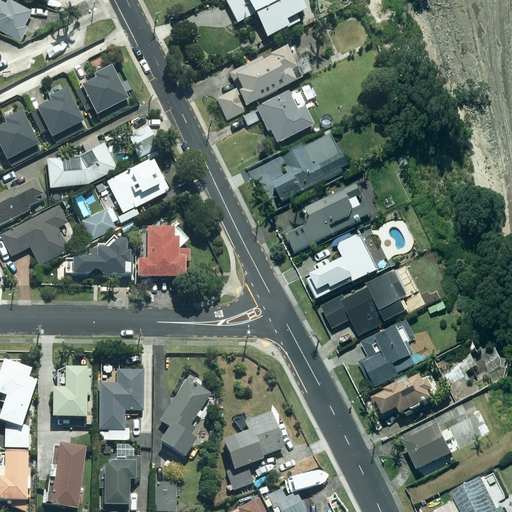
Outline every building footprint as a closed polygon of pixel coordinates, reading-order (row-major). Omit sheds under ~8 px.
[(0,0),(0,33),(21,44),(28,31),(25,29),(31,17),(0,0)] [(224,0),(236,27),(256,18),(266,42),(289,31),(285,24),(304,15),(297,0),(224,0)] [(230,76),(234,86),(215,95),(227,120),(246,111),(245,109),(301,83),(300,79),(312,73),(307,61),(302,63),(294,46),(230,76)] [(93,78),(94,82),(80,89),(82,92),(78,94),(86,114),(92,112),(95,121),(128,106),(112,70),(93,78)] [(81,125),(65,93),(48,102),(49,106),(37,111),(36,112),(30,115),(41,135),(46,133),(50,141),(81,125)] [(256,112),(261,121),(274,148),(313,128),(303,109),(296,113),(287,96),(256,112)] [(3,125),(5,127),(0,129),(0,158),(2,158),(5,164),(36,150),(21,117),(3,125)] [(146,131),(132,138),(127,140),(138,162),(157,152),(146,131)] [(333,136),(306,150),(303,146),(290,153),(292,157),(282,162),(290,177),(273,187),(283,206),(344,174),(343,172),(350,168),(333,136)] [(48,191),(89,188),(117,174),(104,148),(79,160),(46,163),(48,191)] [(107,185),(109,189),(122,214),(168,192),(154,162),(107,185)] [(28,211),(45,200),(36,181),(0,197),(0,228),(29,214),(28,211)] [(289,241),(294,254),(334,235),(331,228),(352,219),(354,224),(370,216),(357,187),(343,194),(345,197),(337,201),(335,198),(306,212),(311,224),(304,228),(306,233),(289,241)] [(0,238),(12,259),(29,250),(39,268),(69,252),(57,230),(67,225),(58,207),(0,238)] [(116,230),(104,210),(82,222),(93,243),(116,230)] [(147,231),(146,264),(135,263),(134,283),(184,286),(185,263),(188,263),(189,253),(179,252),(180,241),(173,241),(173,233),(147,231)] [(339,248),(343,261),(309,279),(321,301),(377,271),(360,237),(339,248)] [(64,279),(128,279),(129,255),(126,255),(126,242),(108,242),(108,248),(97,247),(96,252),(88,252),(87,260),(83,260),(65,259),(64,279)] [(368,289),(366,290),(345,301),(343,298),(321,309),(332,330),(350,320),(359,337),(404,313),(399,303),(417,294),(404,268),(367,287),(368,289)] [(361,343),(368,356),(359,361),(376,389),(415,367),(411,360),(415,358),(409,346),(418,340),(406,318),(361,343)] [(28,425),(22,425),(36,384),(27,380),(30,372),(2,361),(0,367),(0,401),(3,402),(0,410),(0,422),(4,424),(3,448),(27,449),(28,425)] [(63,390),(50,390),(49,419),(84,420),(85,371),(63,370),(63,390)] [(129,429),(124,429),(125,413),(142,414),(144,373),(99,371),(99,430),(108,431),(108,442),(128,443),(129,429)] [(420,378),(410,382),(408,378),(391,387),(392,388),(384,391),(386,395),(374,401),(384,421),(399,414),(400,418),(432,402),(429,395),(439,390),(432,375),(422,380),(420,378)] [(211,396),(185,381),(158,422),(165,427),(155,442),(182,460),(193,443),(189,440),(194,431),(190,428),(211,396)] [(253,484),(247,468),(263,463),(261,459),(283,451),(271,415),(243,425),(246,433),(221,442),(231,471),(223,474),(229,493),(253,484)] [(417,475),(454,456),(439,427),(402,446),(417,475)] [(56,447),(46,509),(69,511),(74,511),(84,451),(56,447)] [(24,493),(29,493),(29,480),(24,480),(25,455),(3,454),(1,469),(0,469),(0,505),(3,506),(3,503),(24,504),(24,493)] [(98,475),(98,490),(101,490),(101,511),(116,511),(116,510),(127,509),(126,484),(133,484),(132,465),(125,465),(125,460),(112,461),(112,464),(100,465),(100,475),(98,475)] [(508,499),(496,474),(451,494),(454,501),(433,511),(503,511),(499,503),(508,499)] [(175,511),(176,485),(154,484),(153,510),(154,510),(154,511),(175,511)] [(304,511),(295,494),(288,498),(285,499),(280,490),(267,496),(275,511),(278,509),(279,511),(304,511)] [(264,511),(258,500),(250,505),(249,502),(231,511),(264,511)]
